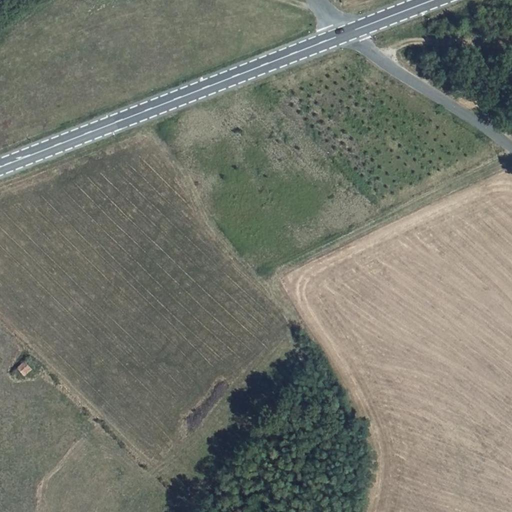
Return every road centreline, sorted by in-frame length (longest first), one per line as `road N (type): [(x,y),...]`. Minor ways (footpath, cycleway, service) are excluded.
road 1 (primary): [(0,166),(347,32)]
road 2 (tertiary): [(511,148),(347,32)]
